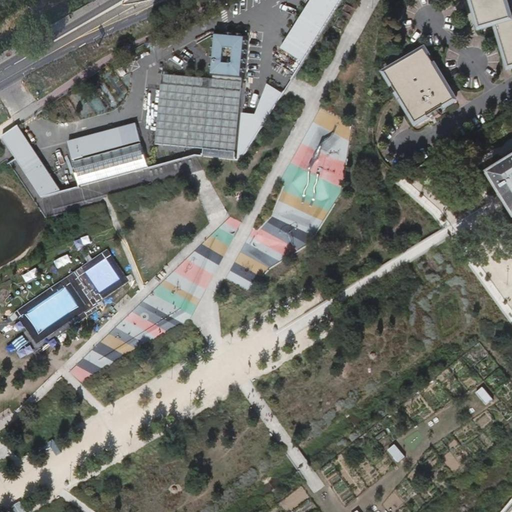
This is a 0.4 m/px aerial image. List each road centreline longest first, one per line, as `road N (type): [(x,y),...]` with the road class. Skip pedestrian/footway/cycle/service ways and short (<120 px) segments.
road 1 (primary): [(117,0),(14,68)]
road 2 (primary): [(121,13),(14,68)]
